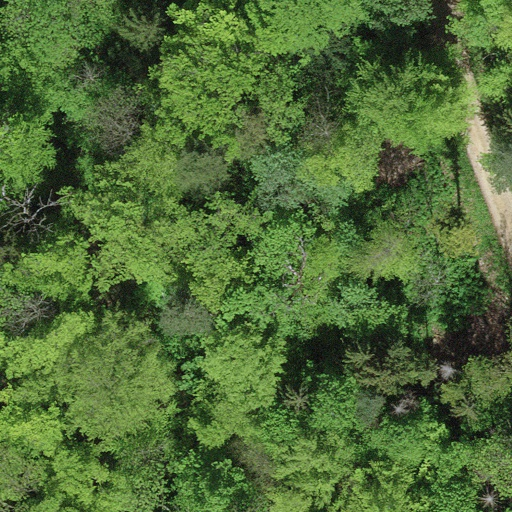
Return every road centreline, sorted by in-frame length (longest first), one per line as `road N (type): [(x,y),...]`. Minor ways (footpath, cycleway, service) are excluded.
road 1 (track): [(0,27),(80,213),(182,398),(272,511)]
road 2 (track): [(443,0),(458,78),(511,237)]
